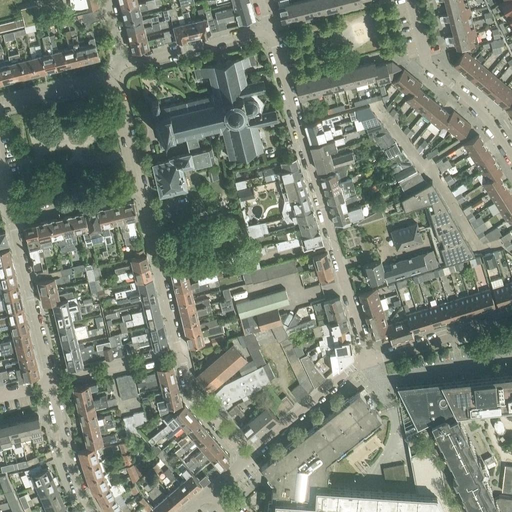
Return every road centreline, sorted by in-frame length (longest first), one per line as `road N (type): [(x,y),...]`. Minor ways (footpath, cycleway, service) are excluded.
road 1 (unclassified): [(367,361),(271,34)]
road 2 (residential): [(411,0),(427,64),(479,108),(511,156)]
road 3 (residential): [(50,383),(11,218)]
road 4 (residential): [(140,188),(180,351)]
road 5 (unclassified): [(245,457),(367,361)]
road 6 (unclassified): [(271,34),(122,66)]
road 7 (residential): [(367,361),(511,315)]
road 8 (residential): [(90,511),(50,383)]
road 9 (residential): [(180,351),(50,383)]
road 10 (residential): [(11,218),(140,188)]
road 11 (residential): [(180,351),(194,397),(245,457)]
